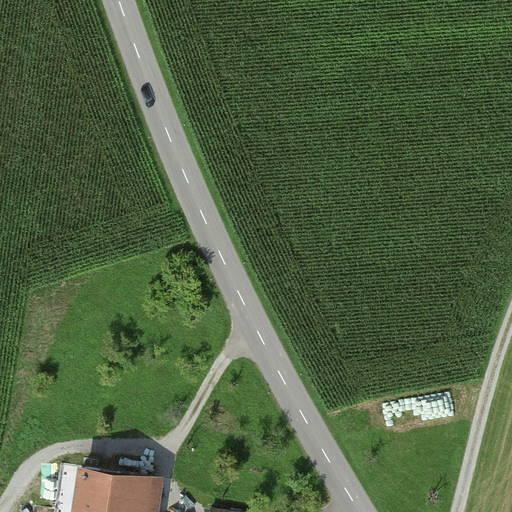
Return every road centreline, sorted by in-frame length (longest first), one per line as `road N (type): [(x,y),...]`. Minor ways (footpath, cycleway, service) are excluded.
road 1 (tertiary): [(121,0),(242,302),(365,511)]
road 2 (track): [(462,511),(511,334)]
